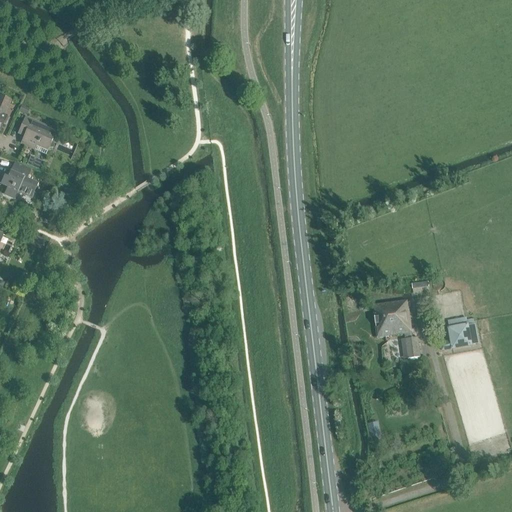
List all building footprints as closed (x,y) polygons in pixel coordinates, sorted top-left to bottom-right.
[(0,130),(6,117),(3,115),(10,100),(0,95),(0,130)] [(29,109),(21,106),(18,112),(26,116),(29,109)] [(45,155),(53,138),(56,131),(40,124),(24,117),(17,134),(23,137),(20,144),(45,155)] [(0,184),(7,188),(4,194),(14,199),(17,192),(31,199),(37,185),(26,180),(31,169),(14,161),(6,178),(3,177),(0,184)] [(70,192),(64,189),(60,198),(66,201),(70,192)] [(42,247),(45,241),(37,237),(34,244),(42,247)] [(408,311),(407,301),(373,306),(377,338),(404,335),(407,360),(420,358),(418,338),(412,339),(409,311),(408,311)] [(449,342),(440,344),(442,351),(472,346),(468,326),(449,330),(451,342),(449,342)] [(367,424),(371,440),(381,438),(377,421),(367,424)]
